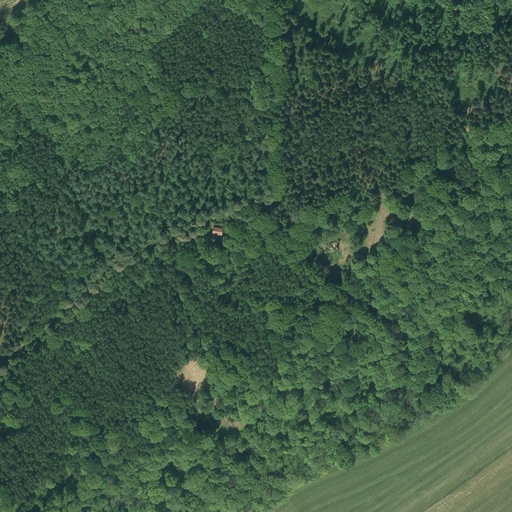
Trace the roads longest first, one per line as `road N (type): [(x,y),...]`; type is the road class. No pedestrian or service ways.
road 1 (track): [(0,359),(120,257),(275,195)]
road 2 (track): [(275,195),(511,125)]
road 3 (track): [(275,195),(275,0)]
